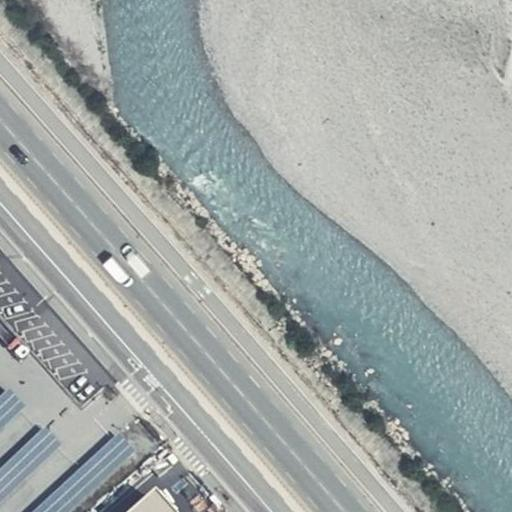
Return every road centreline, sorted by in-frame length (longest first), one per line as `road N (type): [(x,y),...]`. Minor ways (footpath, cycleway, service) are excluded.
road 1 (primary): [(340,511),(0,126)]
road 2 (tertiary): [(272,511),(0,203)]
road 3 (unknown): [(0,352),(80,430),(146,369)]
